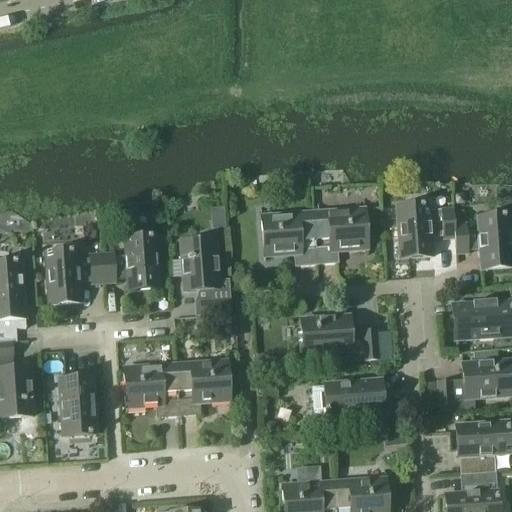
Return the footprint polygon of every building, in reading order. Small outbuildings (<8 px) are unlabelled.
[(463,195),(453,196),(454,206),(464,205),(463,195)] [(500,208),(501,218),(478,219),(482,271),(511,268),(511,252),(511,237),(511,236),(511,202),(505,203),(500,208)] [(443,243),(454,242),(455,242),(454,226),(455,226),(454,210),(441,211),(441,212),(429,213),(428,206),(397,208),(400,260),(432,258),(431,240),(443,239),(443,243)] [(314,215),(318,267),(338,266),(337,253),(369,251),(367,212),(314,215)] [(293,269),(318,267),(314,215),(263,219),(266,258),(293,256),(293,269)] [(455,242),(454,242),(455,256),(469,255),(466,225),(455,226),(454,226),(455,242)] [(102,256),(104,288),(115,287),(115,284),(127,283),(127,293),(160,291),(156,239),(124,241),(125,259),(113,260),(113,255),(102,256)] [(215,243),(180,245),(183,294),(208,292),(218,291),(218,283),(215,243)] [(76,253),(45,255),(48,307),(80,305),(76,253)] [(90,289),(104,288),(102,256),(87,257),(90,289)] [(21,265),(0,266),(0,331),(9,331),(25,330),(25,321),(21,265)] [(218,291),(208,292),(209,304),(230,303),(228,282),(218,283),(218,291)] [(511,293),(510,293),(511,304),(510,304),(455,308),(457,337),(476,336),(476,341),(511,338),(511,293)] [(199,305),(200,318),(232,316),(231,303),(230,303),(209,304),(199,305)] [(348,320),(301,323),(303,356),(350,353),(348,320)] [(365,363),(379,362),(377,332),(363,333),(365,363)] [(12,346),(10,346),(0,346),(0,359),(12,359),(12,346)] [(496,354),(473,355),(474,366),(497,365),(496,354)] [(175,367),(178,418),(200,417),(199,406),(230,404),(227,364),(175,367)] [(462,367),(463,382),(436,383),(438,413),(474,411),(473,400),(511,397),(511,391),(510,364),(497,365),(474,366),(462,367)] [(156,420),(178,418),(175,367),(123,370),(126,410),(156,408),(156,420)] [(28,370),(0,371),(0,420),(32,418),(28,370)] [(96,436),(93,380),(63,381),(64,401),(59,401),(62,438),(96,436)] [(275,380),(259,381),(260,401),(276,401),(275,380)] [(324,387),(324,389),(310,390),(313,421),(382,416),(380,388),(361,390),(361,384),(324,387)] [(274,424),(262,424),(262,435),(274,435),(274,424)] [(465,478),(495,476),(494,457),(509,456),(507,424),(454,427),(456,459),(464,459),(465,478)] [(382,437),(384,451),(404,448),(402,434),(382,437)] [(497,511),(495,476),(465,478),(466,496),(443,497),(444,511),(497,511)] [(333,485),(334,511),(386,511),(384,481),(333,485)] [(334,511),(333,485),(280,488),(281,511),(334,511)]
